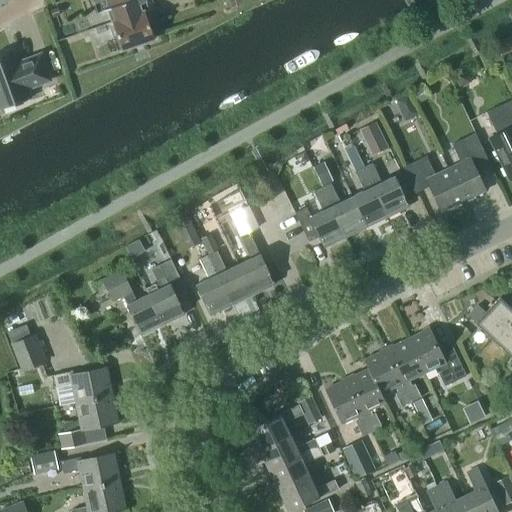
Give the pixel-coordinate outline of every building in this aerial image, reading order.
[(109,0),(112,7),(102,11),(103,12),(112,8),(116,20),(107,23),(107,24),(109,24),(113,35),(117,34),(122,50),(154,39),(145,11),(154,8),(151,0),(109,0)] [(509,51),(503,38),(495,42),(501,54),(509,51)] [(13,50),(0,55),(0,107),(0,108),(30,97),(27,89),(52,80),(42,53),(25,59),(26,62),(18,65),(13,50)] [(472,81),(466,70),(455,76),(460,87),(472,81)] [(422,87),(413,91),(419,102),(428,98),(422,87)] [(410,93),(395,99),(399,108),(414,101),(410,93)] [(489,138),(509,179),(511,177),(511,100),(487,112),(497,134),(489,138)] [(366,142),(382,134),(375,121),(359,129),(366,142)] [(461,162),(448,168),(463,201),(485,190),(473,165),(487,158),(474,134),(452,144),(461,162)] [(355,171),(363,167),(358,156),(349,160),(355,171)] [(442,211),(463,201),(448,168),(435,175),(426,156),(404,167),(416,192),(430,185),(442,211)] [(324,163),(313,168),(321,185),(332,180),(324,163)] [(372,163),(363,167),(387,217),(409,207),(394,176),(381,182),(372,163)] [(364,190),(352,196),(367,227),(387,217),(363,167),(355,171),(364,190)] [(330,183),(322,187),(346,236),(367,227),(352,196),(340,202),(330,183)] [(325,247),(346,236),(322,187),(313,191),(323,210),(310,216),(306,207),(295,213),(309,241),(319,236),(325,247)] [(259,226),(248,204),(229,214),(240,236),(259,226)] [(186,248),(199,242),(187,216),(174,222),(186,248)] [(211,233),(201,238),(208,253),(218,248),(211,233)] [(250,258),(238,264),(253,295),(274,284),(250,235),(241,239),(250,258)] [(253,295),(238,264),(226,270),(217,251),(208,255),(232,304),(253,295)] [(211,315),(232,304),(208,255),(200,259),(209,278),(196,284),(211,315)] [(160,288),(148,294),(163,324),(184,314),(176,297),(187,292),(171,259),(151,269),(160,288)] [(163,324),(148,294),(136,300),(122,270),(102,279),(107,290),(112,301),(123,296),(141,335),(163,324)] [(107,290),(102,279),(94,283),(99,294),(107,290)] [(475,323),(501,347),(511,333),(511,304),(510,307),(500,297),(475,323)] [(26,324),(8,331),(13,341),(10,342),(22,371),(47,361),(36,333),(30,335),(26,324)] [(430,328),(408,339),(424,372),(438,365),(441,371),(438,372),(445,386),(466,375),(451,343),(440,348),(430,328)] [(511,333),(501,347),(511,357),(511,333)] [(412,385),(409,379),(424,372),(408,339),(387,349),(411,402),(421,397),(415,383),(412,385)] [(369,369),(380,393),(381,393),(395,386),(398,391),(395,393),(401,406),(411,402),(387,349),(364,360),(368,369),(369,369)] [(73,383),(77,402),(113,394),(107,367),(74,374),(73,371),(54,375),(56,387),(73,383)] [(372,431),(382,427),(375,413),(373,414),(370,409),(385,402),(381,393),(380,393),(369,369),(368,369),(347,379),(372,431)] [(362,436),(372,431),(347,379),(325,390),(341,423),(356,416),(359,421),(356,422),(362,436)] [(84,432),(86,431),(85,428),(119,422),(113,394),(77,402),(81,420),(64,424),(65,432),(58,433),(61,448),(86,443),(84,432)] [(289,435),(283,423),(303,414),(307,424),(322,417),(311,395),(297,401),(299,404),(278,414),(279,414),(250,428),(256,440),(248,444),(253,452),(289,435)] [(422,398),(414,402),(419,413),(427,408),(422,398)] [(295,448),(289,435),(253,452),(257,461),(264,458),(269,470),(319,447),(315,438),(295,448)] [(342,448),(356,478),(375,468),(361,439),(342,448)] [(444,449),(441,443),(439,440),(431,443),(429,444),(434,454),(444,449)] [(330,442),(319,447),(323,455),(334,450),(330,442)] [(309,476),(303,464),(323,455),(319,447),(269,470),(275,481),(268,485),(272,494),(309,476)] [(35,475),(47,472),(46,467),(57,464),(54,449),(30,455),(35,475)] [(80,470),(84,488),(121,480),(115,453),(81,460),(81,457),(61,461),(63,473),(80,470)] [(475,490),(465,495),(472,511),(497,511),(477,468),(467,472),(475,490)] [(503,505),(511,500),(511,482),(509,475),(492,483),(503,505)] [(314,489),(309,476),(272,494),(276,502),(283,499),(289,511),(318,498),(339,489),(334,479),(314,489)] [(365,479),(355,483),(362,497),(371,493),(365,479)] [(104,511),(126,508),(121,480),(84,488),(88,506),(71,510),(71,511),(104,511)] [(446,482),(437,486),(448,511),(472,511),(465,495),(454,500),(446,482)] [(425,511),(417,494),(416,494),(424,511),(448,511),(437,486),(428,491),(436,508),(428,511),(425,511)] [(424,511),(416,494),(395,504),(399,511),(424,511)] [(334,511),(328,499),(305,510),(306,511),(334,511)] [(27,511),(23,501),(0,509),(0,511),(27,511)]
